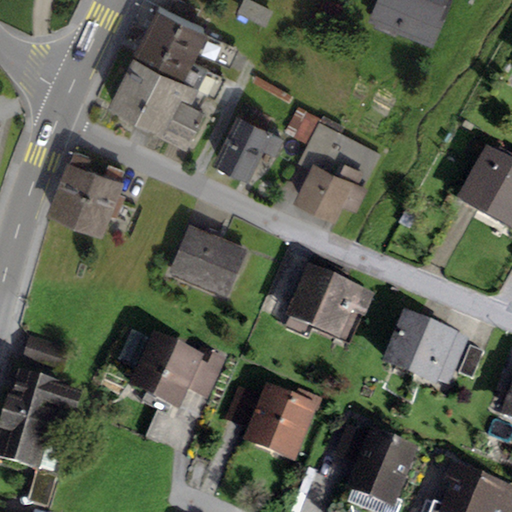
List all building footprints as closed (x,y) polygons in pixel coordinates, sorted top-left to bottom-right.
[(180,0),(172,0),(167,10),(194,24),(200,10),(180,0)] [(246,0),(242,10),(264,22),(269,10),(248,0),(246,0)] [(428,35),(442,0),(386,0),(380,15),(428,35)] [(201,34),(204,29),(194,24),(167,10),(159,6),(146,32),(191,54),(193,49),(227,66),(235,51),(201,34)] [(223,77),(188,60),(191,54),(146,32),(134,57),(184,81),(184,82),(206,93),(214,97),(223,77)] [(203,112),(198,109),(206,93),(184,82),(184,81),(134,57),(112,101),(189,139),(203,112)] [(297,135),(310,141),(300,161),(315,168),(300,198),(332,214),(339,200),(354,208),(364,189),(362,188),(379,155),(320,123),(321,121),(308,114),(297,135)] [(256,163),(264,147),(274,153),(282,139),(240,118),(220,160),(245,173),(252,160),(256,163)] [(511,158),(491,147),(465,196),(511,221),(511,158)] [(75,152),(52,209),(76,219),(94,173),(85,169),(89,157),(75,152)] [(109,165),(105,177),(94,173),(76,219),(100,228),(107,211),(115,215),(123,197),(114,193),(123,170),(109,165)] [(191,227),(174,267),(225,289),(243,249),(191,227)] [(316,262),(292,314),(338,333),(349,309),(356,293),(343,287),(348,276),(316,262)] [(369,298),(356,293),(349,309),(362,315),(369,298)] [(433,380),(439,365),(453,371),(464,344),(441,335),(407,320),(389,362),(433,380)] [(464,344),(466,340),(443,330),(441,335),(464,344)] [(197,377),(192,388),(200,391),(207,395),(222,361),(202,351),(198,360),(156,341),(135,386),(147,392),(177,406),(186,385),(192,374),(197,377)] [(32,342),(26,360),(61,371),(67,353),(32,342)] [(470,346),(459,374),(473,380),(484,352),(470,346)] [(433,380),(447,386),(453,371),(439,365),(433,380)] [(186,385),(192,388),(197,377),(192,374),(186,385)] [(18,377),(0,436),(0,459),(37,470),(55,476),(79,398),(61,392),(61,389),(18,377)] [(274,450),(277,442),(295,449),(311,409),(316,411),(321,400),(299,390),(294,402),(270,392),(265,403),(255,428),(250,440),(274,450)] [(158,411),(152,424),(166,431),(177,406),(147,392),(142,404),(158,411)] [(239,421),(255,428),(265,403),(249,396),(241,392),(231,417),(239,421)] [(363,461),(354,483),(356,484),(393,499),(413,451),(374,435),(371,440),(349,431),(341,452),(363,461)] [(274,450),(292,457),(295,449),(277,442),(274,450)] [(509,511),(511,505),(511,491),(455,468),(449,482),(456,485),(446,509),(427,502),(423,511),(491,511),(494,506),(509,511)] [(28,502),(48,508),(57,476),(55,476),(37,470),(28,502)] [(397,511),(401,502),(393,499),(356,484),(349,501),(375,511),(397,511)]
